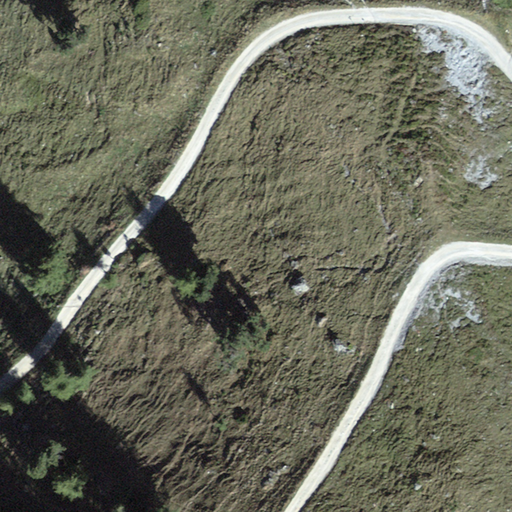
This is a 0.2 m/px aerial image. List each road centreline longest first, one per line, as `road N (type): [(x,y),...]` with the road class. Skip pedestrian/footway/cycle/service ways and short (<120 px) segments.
road 1 (track): [(511,70),(479,39),(438,23),(312,20),(280,30),(249,52),(169,188),(35,355),(0,385)]
road 2 (track): [(291,511),(426,272),(450,255),(511,254)]
